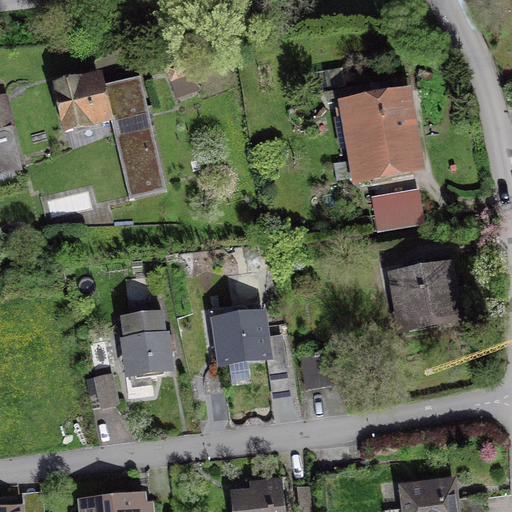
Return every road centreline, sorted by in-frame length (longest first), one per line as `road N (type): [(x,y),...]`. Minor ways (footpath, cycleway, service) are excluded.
road 1 (residential): [(511,395),(0,473)]
road 2 (residential): [(443,0),(491,91),(511,228)]
